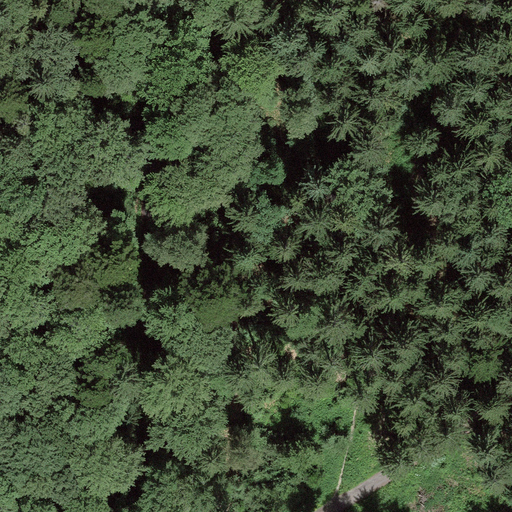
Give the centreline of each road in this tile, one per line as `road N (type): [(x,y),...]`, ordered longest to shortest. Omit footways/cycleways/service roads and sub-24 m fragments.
road 1 (track): [(153,511),(150,0)]
road 2 (track): [(330,511),(511,389)]
